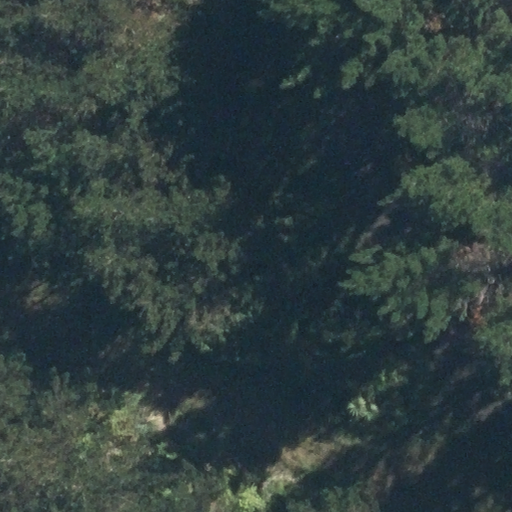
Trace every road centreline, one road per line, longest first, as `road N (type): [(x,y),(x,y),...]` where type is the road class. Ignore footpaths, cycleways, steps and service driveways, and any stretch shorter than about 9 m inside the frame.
road 1 (track): [(511,482),(379,469),(0,241)]
road 2 (track): [(511,355),(423,244),(324,0)]
